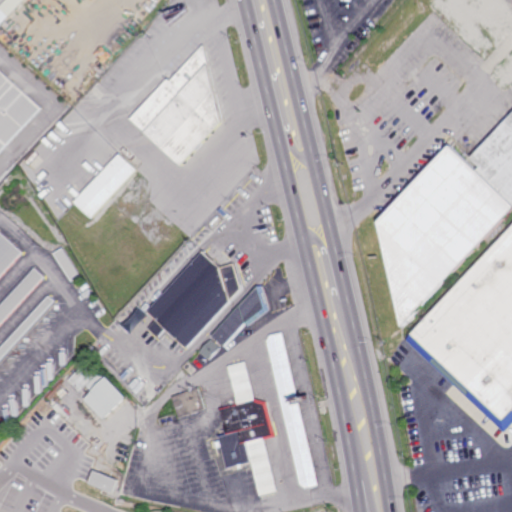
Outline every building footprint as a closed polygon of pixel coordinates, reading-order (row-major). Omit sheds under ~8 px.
[(0,0),(0,9),(8,0),(0,0)] [(4,25),(0,21),(0,9),(3,6),(13,15),(4,25)] [(223,123),(183,166),(132,118),(169,78),(171,80),(204,45),(223,123)] [(0,157),(0,64),(46,108),(0,157)] [(511,210),(402,328),(378,221),(451,144),(478,169),(481,165),(473,157),(511,115),(511,210)] [(92,219),(74,202),(119,154),(138,171),(92,219)] [(511,425),(504,434),(407,341),(511,229),(511,425)] [(0,278),(0,230),(24,252),(0,278)] [(71,283),(54,254),(63,248),(80,277),(71,283)] [(221,268),(235,264),(243,288),(188,349),(166,330),(159,338),(149,329),(157,320),(149,312),(204,252),(221,268)] [(0,326),(0,307),(35,269),(45,277),(0,326)] [(249,327),(246,324),(225,347),(213,337),(258,287),(263,287),(270,310),(249,327)] [(0,359),(0,351),(50,297),(54,301),(0,359)] [(291,406),(299,404),(318,486),(306,489),(300,486),(267,342),(271,337),(283,334),(298,398),(290,399),(291,406)] [(210,361),(201,353),(212,340),(221,349),(210,361)] [(80,392),(68,381),(89,360),(101,371),(80,392)] [(275,436),(264,439),(278,493),(261,498),(247,444),(242,445),(239,433),(228,436),(221,409),(238,405),(228,367),(246,363),(256,400),(267,404),(275,436)] [(104,420),(85,400),(106,379),(126,398),(104,420)] [(161,425),(159,419),(178,413),(173,397),(199,389),(206,410),(161,425)] [(55,406),(48,400),(56,391),(63,397),(55,406)] [(33,451),(19,439),(48,406),(61,418),(33,451)] [(33,466),(9,444),(14,438),(38,460),(33,466)] [(113,494),(89,484),(94,472),(118,481),(113,494)]
